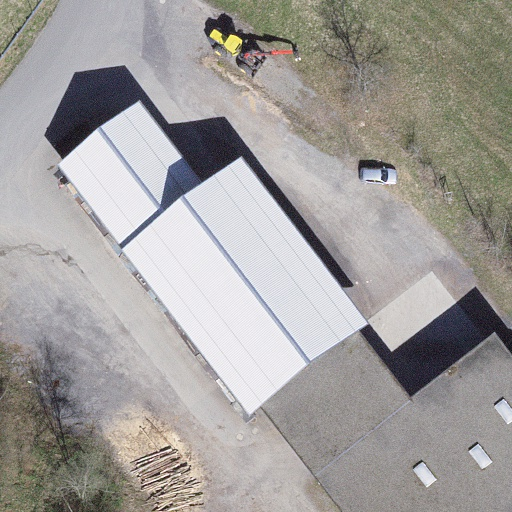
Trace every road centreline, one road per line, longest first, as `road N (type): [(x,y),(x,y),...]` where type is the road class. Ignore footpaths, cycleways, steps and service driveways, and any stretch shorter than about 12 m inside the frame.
road 1 (unknown): [(0,232),(83,303),(260,511)]
road 2 (track): [(0,139),(97,30),(102,0)]
